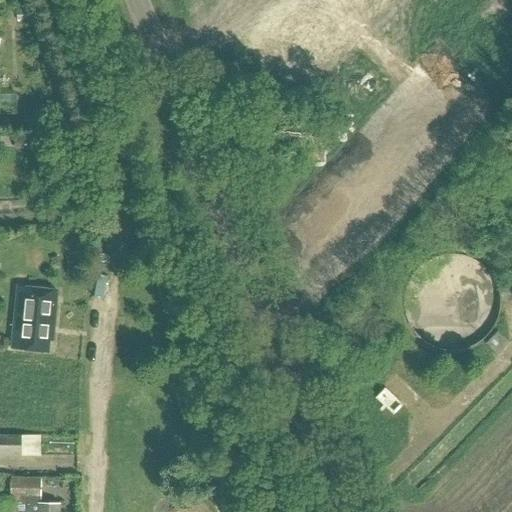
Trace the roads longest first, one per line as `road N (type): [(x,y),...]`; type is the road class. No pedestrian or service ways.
road 1 (tertiary): [(342,511),(136,0)]
road 2 (track): [(92,511),(109,258),(131,165)]
